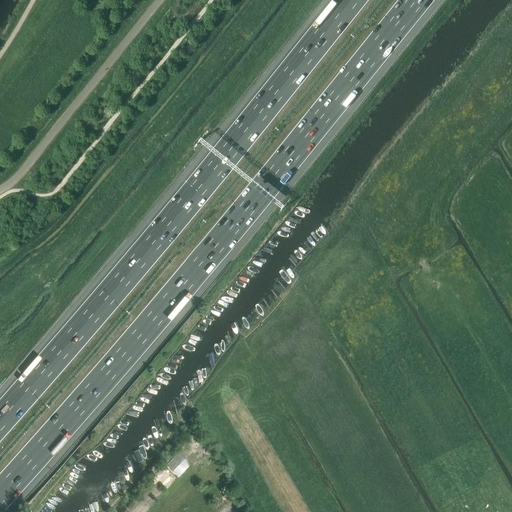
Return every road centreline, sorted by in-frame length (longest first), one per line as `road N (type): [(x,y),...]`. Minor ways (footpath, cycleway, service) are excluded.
road 1 (motorway): [(0,494),(416,0)]
road 2 (motorway): [(350,0),(0,417)]
road 3 (unknown): [(0,197),(17,189),(48,194),(57,186),(209,0)]
